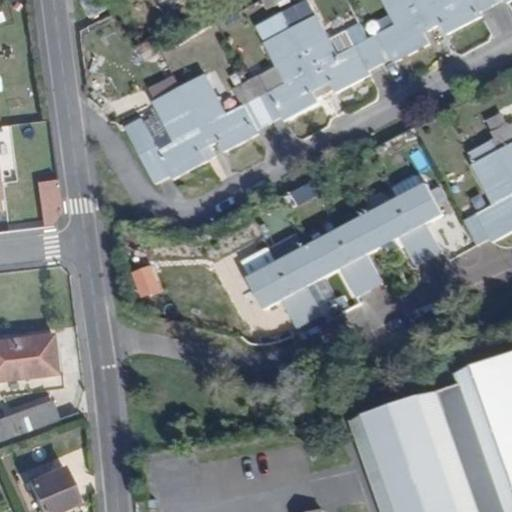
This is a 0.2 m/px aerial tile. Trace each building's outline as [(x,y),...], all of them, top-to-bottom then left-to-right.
[(108,7),(103,0),(83,0),(80,1),(89,17),(108,7)] [(309,0),(303,0),(282,11),(282,12),(286,19),(325,94),(332,90),(334,94),(370,76),(368,71),(381,65),(360,24),(347,30),(355,46),(338,54),(330,39),(316,14),(309,0)] [(360,24),(381,65),(393,59),(394,62),(429,43),(423,31),(432,27),(417,0),(391,0),(403,24),(381,35),(372,18),(360,24)] [(445,35),(480,17),(478,12),(490,5),(487,0),(417,0),(432,27),(439,24),(445,35)] [(256,26),(259,33),(286,19),(282,12),(256,26)] [(317,98),(325,94),(286,19),(259,33),(276,67),(248,82),(269,122),(281,116),(284,120),(319,103),(317,98)] [(330,39),(338,54),(355,46),(347,30),(330,39)] [(248,82),(248,81),(235,89),(243,106),(226,115),(206,75),(179,88),(209,145),(218,141),(223,152),(257,134),(256,130),(269,122),(248,82)] [(157,100),(179,88),(173,77),(151,89),(157,100)] [(172,179),(206,161),(206,160),(200,150),(209,145),(179,88),(157,100),(156,101),(161,113),(176,142),(159,149),(145,122),(143,119),(130,126),(159,182),(171,176),(172,179)] [(176,142),(161,113),(145,122),(159,149),(176,142)] [(511,176),(499,150),(498,150),(492,141),(470,152),(476,164),(472,167),(493,205),(465,221),(478,246),(489,240),(492,242),(511,231),(511,176)] [(511,143),(499,150),(511,176),(511,143)] [(206,160),(214,155),(209,145),(200,150),(206,160)] [(0,164),(0,178),(12,177),(9,163),(0,164)] [(42,181),(44,197),(56,195),(54,180),(42,181)] [(399,203),(428,258),(441,251),(428,222),(443,216),(427,188),(399,203)] [(415,265),(428,258),(399,203),(368,219),(383,247),(384,247),(399,239),(403,246),(415,265)] [(369,254),(383,247),(368,219),(341,233),(369,289),(383,283),(369,254)] [(356,296),(369,289),(341,233),(311,249),(325,278),(341,270),(356,296)] [(399,239),(384,247),(388,254),(403,246),(399,239)] [(310,285),(325,278),(311,249),(281,264),(310,320),(324,312),(310,285)] [(296,328),(310,320),(281,264),(251,280),(267,308),(282,300),(296,328)] [(0,380),(58,374),(52,334),(0,339),(0,380)] [(353,421),(382,511),(511,511),(511,356),(457,375),(461,386),(353,421)] [(0,440),(59,419),(52,401),(0,418),(0,440)] [(62,466),(28,481),(40,511),(55,511),(78,503),(62,466)]
